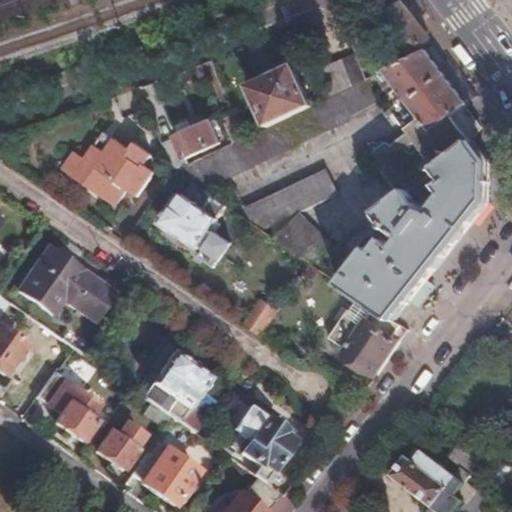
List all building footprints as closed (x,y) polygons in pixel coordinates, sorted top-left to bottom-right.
[(413,60),(430,52),(425,45),(431,38),(403,4),(374,26),(380,33),(387,27),(413,60)] [(367,30),(349,38),(357,59),(359,63),(378,55),(367,30)] [(435,131),(457,115),(472,105),(471,103),(479,97),(450,59),(441,66),(430,52),(413,60),(372,79),(379,90),(393,83),(427,121),(435,131)] [(332,98),(366,82),(359,63),(357,59),(322,73),(332,98)] [(247,87),(266,129),(313,107),(294,65),(247,87)] [(187,166),(174,171),(203,191),(383,107),(371,80),(366,82),(332,98),(313,107),(266,129),(245,139),(231,145),(220,150),(187,166)] [(477,142),(457,115),(435,131),(427,121),(409,134),(436,173),(477,142)] [(235,116),(222,121),(231,145),(245,139),(235,116)] [(209,123),(162,142),(174,171),(187,166),(220,150),(209,123)] [(405,196),(436,173),(409,134),(398,143),(391,142),(376,154),(405,196)] [(119,186),(126,191),(136,197),(155,171),(143,163),(150,152),(135,142),(131,149),(115,138),(106,152),(94,145),(86,158),(75,151),(61,170),(108,201),(119,186)] [(495,165),(477,142),(436,173),(405,196),(381,213),(390,230),(405,242),(397,252),(385,244),(376,255),(372,251),(343,287),(376,310),(397,323),(492,203),(495,165)] [(247,222),(311,265),(327,243),(287,216),(342,191),(330,167),(242,207),(247,222)] [(115,206),(126,191),(119,186),(108,201),(115,206)] [(199,252),(229,208),(213,198),(204,210),(182,195),(161,226),(199,252)] [(218,231),(203,259),(222,269),(237,241),(218,231)] [(321,272),(323,273),(347,256),(338,245),(311,265),(321,272)] [(45,249),(15,292),(50,316),(61,301),(91,322),(111,295),(45,249)] [(311,265),(304,276),(314,283),(321,272),(311,265)] [(243,326),(261,338),(279,312),(261,299),(243,326)] [(378,376),(410,332),(397,323),(376,310),(368,323),(350,311),(331,338),(348,350),(346,353),(378,376)] [(0,334),(0,375),(4,378),(24,351),(0,334)] [(228,383),(243,361),(229,351),(213,374),(228,383)] [(175,423),(192,434),(201,421),(187,411),(208,381),(170,355),(140,397),(165,415),(175,423)] [(75,358),(62,369),(79,388),(91,377),(75,358)] [(54,423),(89,448),(103,429),(89,420),(100,406),(53,372),(35,397),(60,415),(54,423)] [(242,470),(256,480),(266,487),(297,445),(286,437),(288,435),(251,409),(233,435),(248,446),(240,457),(248,463),(242,470)] [(96,452),(123,471),(136,453),(134,451),(143,438),(125,425),(116,438),(109,433),(96,452)] [(402,452),(405,454),(413,460),(420,450),(410,442),(402,452)] [(472,454),(486,465),(494,455),(480,443),(472,454)] [(460,511),(479,511),(483,507),(493,494),(480,484),(474,479),(476,477),(486,465),(472,454),(462,446),(452,458),(468,470),(460,478),(421,449),(420,450),(413,460),(405,454),(392,472),(425,498),(420,504),(430,511),(446,511),(457,498),(464,504),(460,511)] [(157,449),(137,477),(143,482),(140,484),(174,508),(199,473),(165,450),(162,453),(157,449)] [(265,511),(278,495),(266,487),(256,480),(242,498),(236,494),(221,511),(265,511)]
